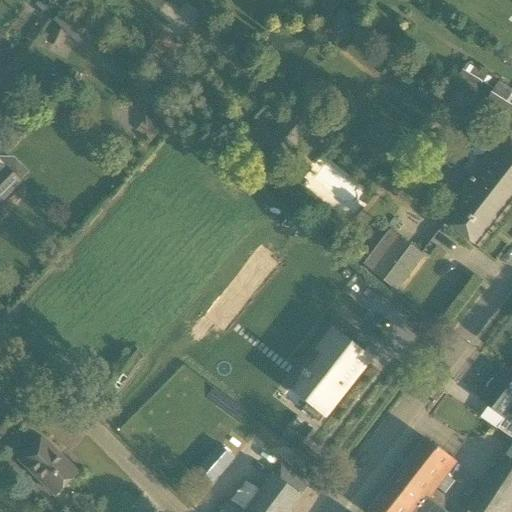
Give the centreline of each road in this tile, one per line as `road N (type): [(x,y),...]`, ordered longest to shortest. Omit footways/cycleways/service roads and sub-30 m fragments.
road 1 (unclassified): [(349,511),(511,280)]
road 2 (unclassified): [(189,511),(0,323)]
